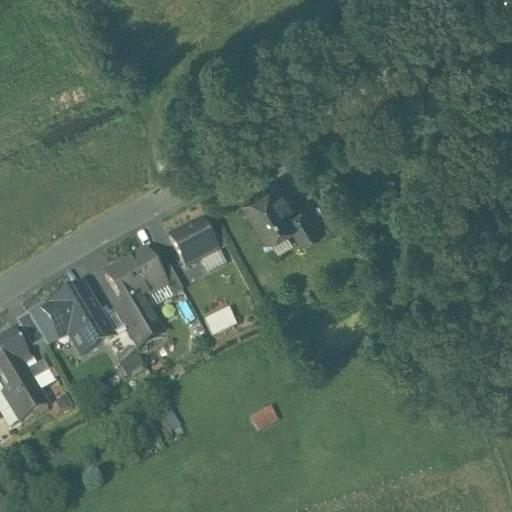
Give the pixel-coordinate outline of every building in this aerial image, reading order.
[(277,182),(242,203),(255,224),(255,226),(256,228),(257,231),(260,234),(263,237),(265,240),(269,238),(272,238),(275,237),(278,235),(280,233),(282,230),(290,226),(300,220),(295,212),(277,182)] [(307,205),(295,212),(300,220),(290,226),(301,244),(323,230),(307,205)] [(201,222),(169,239),(185,269),(217,251),(201,222)] [(146,252),(104,277),(125,311),(128,317),(131,315),(142,333),(129,341),(134,349),(161,333),(141,301),(164,287),(166,286),(155,267),(146,252)] [(182,292),(165,261),(155,267),(166,286),(164,287),(171,299),(182,292)] [(47,312),(43,314),(57,338),(59,342),(68,337),(81,359),(112,340),(83,290),(47,312)] [(43,306),(27,316),(28,317),(43,343),(43,344),(45,346),(57,338),(43,314),(47,312),(43,306)] [(227,308),(199,323),(208,340),(236,325),(227,308)] [(128,317),(125,311),(115,317),(123,332),(129,341),(142,333),(131,315),(128,317)] [(28,317),(16,324),(32,350),(43,344),(43,343),(28,317)] [(129,341),(123,332),(113,338),(112,340),(112,344),(120,358),(134,349),(129,341)] [(29,361),(12,334),(0,341),(0,378),(21,366),(29,361)] [(140,353),(121,361),(126,374),(145,366),(140,353)] [(47,408),(21,366),(0,378),(0,380),(7,391),(2,394),(20,424),(47,408)] [(251,416),(258,430),(279,419),(272,405),(251,416)]
